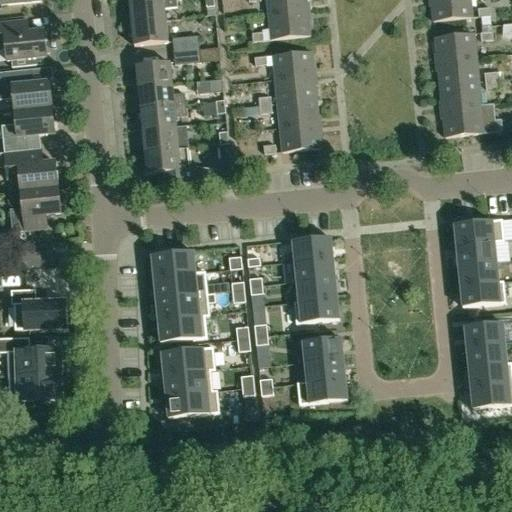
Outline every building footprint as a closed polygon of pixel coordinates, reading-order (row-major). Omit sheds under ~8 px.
[(127,16),(128,28),(168,23),(167,10),(177,9),(177,0),(131,5),(132,16),(127,16)] [(214,0),(205,0),(207,9),(215,9),(216,9),(214,0)] [(307,0),(267,0),(269,17),(309,14),(307,0)] [(432,0),(434,23),(473,19),(471,0),(432,0)] [(491,9),(479,10),(480,19),(492,18),(491,9)] [(309,14),(269,17),(272,42),(311,39),(309,14)] [(49,59),(47,33),(31,34),(30,23),(0,25),(0,48),(8,48),(9,62),(49,59)] [(170,45),(168,23),(128,28),(129,37),(135,36),(136,48),(170,45)] [(493,42),(492,27),(482,28),(482,35),(481,35),(481,43),(493,42)] [(261,34),(252,35),(253,44),(262,43),(261,34)] [(436,40),(439,66),(479,62),(476,36),(436,40)] [(200,38),(174,40),(175,54),(201,51),(200,38)] [(202,65),(201,51),(175,54),(177,67),(202,65)] [(275,58),(277,83),(316,79),(314,54),(275,58)] [(257,68),(265,67),(264,58),(256,59),(257,68)] [(439,66),(441,90),(481,86),(479,62),(439,66)] [(134,80),(135,91),(174,87),(172,65),(138,68),(139,80),(134,80)] [(15,100),(16,113),(54,109),(52,83),(29,86),(27,71),(0,74),(0,93),(1,102),(15,100)] [(498,74),(486,75),(487,85),(499,84),(498,74)] [(277,83),(279,106),(318,103),(316,79),(277,83)] [(226,103),(224,81),(215,82),(217,104),(226,103)] [(441,90),(444,114),(495,109),(495,106),(484,107),(481,86),(441,90)] [(141,101),(142,112),(188,107),(187,95),(175,96),(174,87),(135,91),(136,101),(141,101)] [(273,107),(272,98),(260,100),(261,108),(273,107)] [(279,106),(282,130),(321,126),(318,103),(279,106)] [(138,122),(139,134),(178,130),(177,120),(189,119),(188,107),(142,112),(143,122),(138,122)] [(274,115),(273,107),(261,108),(262,116),(274,115)] [(4,127),(6,155),(24,153),(35,151),(34,137),(57,134),(54,109),(16,113),(18,125),(4,127)] [(446,140),(504,134),(503,121),(496,122),(495,109),(444,114),(446,140)] [(284,155),(323,151),(321,126),(282,130),(284,155)] [(146,144),(147,155),(189,150),(188,139),(179,140),(178,130),(139,134),(140,144),(146,144)] [(229,133),(221,135),(221,147),(230,146),(229,133)] [(277,146),(265,148),(266,156),(278,155),(277,146)] [(142,165),(144,177),(158,176),(160,188),(218,183),(217,171),(191,168),(189,150),(147,155),(148,165),(142,165)] [(6,155),(0,155),(0,169),(8,169),(9,178),(21,176),(23,193),(60,189),(58,164),(25,167),(24,153),(6,155)] [(14,234),(41,232),(39,217),(63,214),(60,189),(23,193),(24,210),(11,211),(14,234)] [(502,222),(454,227),(455,229),(457,248),(495,244),(495,245),(505,244),(502,222)] [(334,240),(292,244),(294,265),(336,261),(334,240)] [(495,244),(457,248),(459,268),(497,265),(495,245),(495,244)] [(194,253),(152,258),(152,260),(154,280),(196,276),(196,275),(194,253)] [(241,259),(229,260),(231,272),(243,271),(241,259)] [(260,260),(248,261),(249,269),(261,268),(260,260)] [(336,261),(294,265),(296,286),(297,286),(336,282),(338,282),(336,261)] [(497,265),(459,268),(461,289),(499,285),(499,284),(497,265)] [(196,276),(154,280),(156,302),(208,296),(206,274),(196,275),(196,276)] [(262,280),(250,282),(251,290),(263,288),(262,280)] [(338,301),(336,282),(297,286),(299,304),(299,305),(338,301)] [(499,285),(461,289),(463,310),(506,306),(504,283),(499,284),(499,285)] [(244,285),(232,286),(233,294),(245,293),(244,285)] [(263,288),(251,290),(252,298),(264,296),(263,288)] [(36,292),(11,293),(12,307),(14,307),(15,332),(67,331),(66,304),(36,305),(36,292)] [(245,293),(233,294),(234,306),(246,305),(245,293)] [(208,296),(156,302),(159,323),(205,318),(205,319),(210,319),(208,296)] [(299,304),(294,305),(297,327),(340,323),(338,301),(299,305),(299,304)] [(205,318),(159,323),(161,345),(208,341),(205,319),(205,318)] [(503,325),(465,329),(467,350),(505,346),(503,325)] [(267,327),(255,328),(256,340),(268,339),(267,327)] [(248,329),(236,330),(238,342),(250,341),(248,329)] [(268,339),(256,340),(257,348),(269,347),(268,339)] [(345,339),(302,343),(304,364),(347,360),(345,339)] [(30,340),(0,340),(0,355),(8,355),(9,378),(61,377),(60,352),(30,353),(30,340)] [(250,341),(238,342),(239,354),(251,353),(250,341)] [(505,346),(467,350),(469,370),(508,367),(507,366),(505,346)] [(213,350),(162,355),(164,377),(211,373),(216,373),(213,350)] [(347,360),(304,364),(306,386),(349,382),(347,360)] [(508,367),(469,370),(471,391),(511,386),(511,365),(507,366),(508,367)] [(211,373),(164,377),(166,399),(213,394),(213,393),(211,373)] [(61,377),(9,378),(10,403),(61,401),(61,377)] [(253,378),(241,379),(243,391),(255,390),(253,378)] [(164,392),(164,381),(150,380),(149,392),(164,392)] [(272,381),(260,382),(261,390),(273,389),(272,381)] [(306,386),(298,386),(300,407),(351,403),(349,382),(306,386)] [(511,386),(471,391),(473,412),(511,408),(511,386)] [(273,389),(261,390),(262,398),(274,397),(273,389)] [(255,390),(243,391),(243,399),(255,398),(255,390)] [(213,394),(166,399),(169,421),(220,416),(218,393),(213,393),(213,394)]
